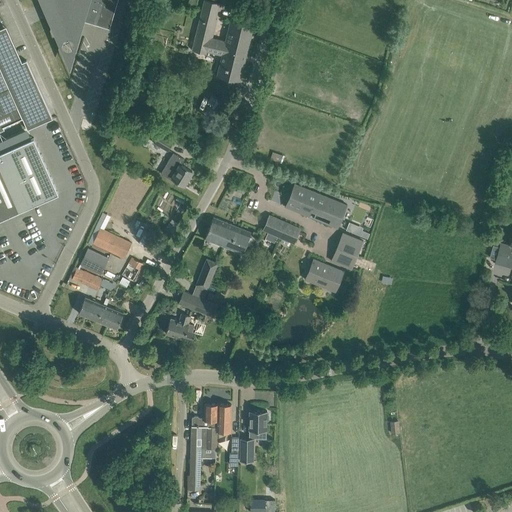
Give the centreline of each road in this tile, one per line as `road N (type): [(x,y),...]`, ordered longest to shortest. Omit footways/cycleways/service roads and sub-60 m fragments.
road 1 (unclassified): [(12,0),(93,190),(37,318)]
road 2 (residential): [(511,356),(479,349),(264,381),(183,379)]
road 3 (residential): [(119,355),(227,159)]
road 4 (residential): [(227,159),(279,0)]
road 5 (residential): [(321,230),(254,201),(258,174),(227,159)]
road 6 (residential): [(183,379),(177,511)]
